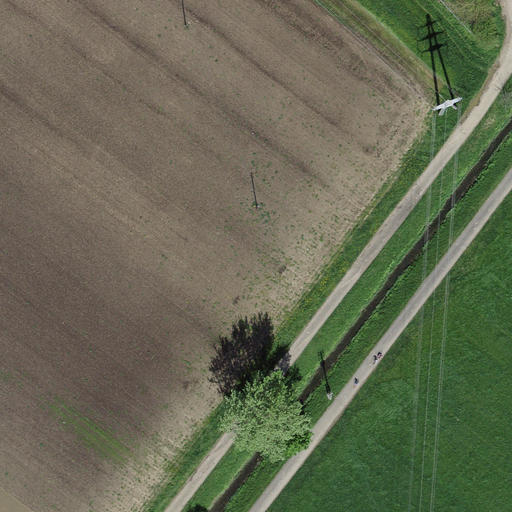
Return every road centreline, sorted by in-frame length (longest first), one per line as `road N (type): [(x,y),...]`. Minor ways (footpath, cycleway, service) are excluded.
road 1 (track): [(174,511),(511,61)]
road 2 (track): [(511,179),(257,511)]
